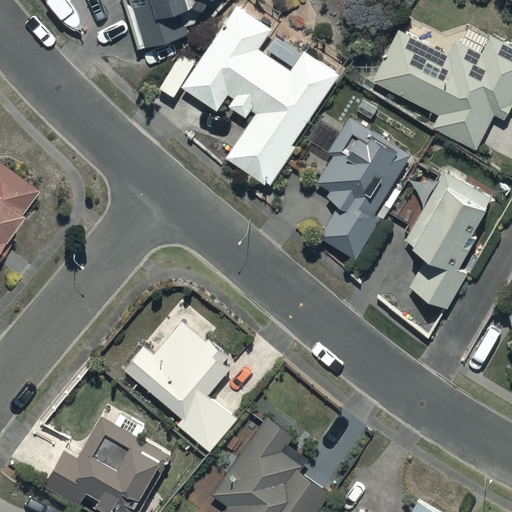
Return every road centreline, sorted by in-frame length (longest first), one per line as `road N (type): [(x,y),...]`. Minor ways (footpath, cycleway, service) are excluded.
road 1 (residential): [(511,453),(416,393),(311,312),(164,183)]
road 2 (residential): [(0,384),(164,183)]
road 3 (residential): [(164,183),(0,24)]
